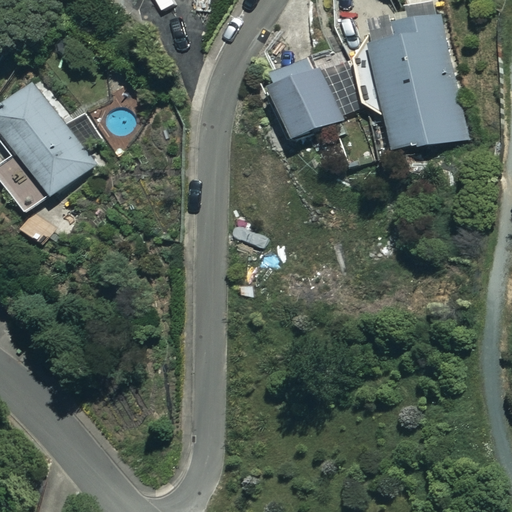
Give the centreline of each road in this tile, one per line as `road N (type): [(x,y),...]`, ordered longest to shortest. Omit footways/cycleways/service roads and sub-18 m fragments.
road 1 (residential): [(268,0),(234,65),(215,167),(208,452),(178,511)]
road 2 (residential): [(129,511),(0,373)]
